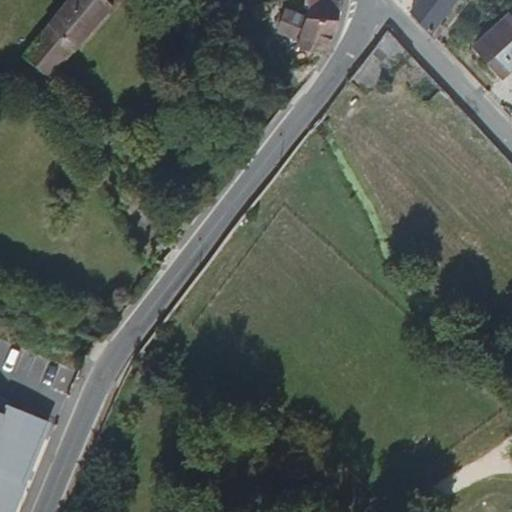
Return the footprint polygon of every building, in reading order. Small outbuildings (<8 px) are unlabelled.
[(48,75),(52,70),(112,0),(68,0),(24,55),(34,63),(48,75)] [(306,0),(306,12),(309,13),(342,15),(342,0),(306,0)] [(420,0),(412,12),(433,34),(458,0),(420,0)] [(279,34),(300,41),(308,18),(308,17),(287,9),(279,34)] [(504,76),(511,69),(511,14),(476,46),(504,76)] [(297,48),(326,51),(341,22),(308,17),(308,18),(300,41),(297,48)] [(383,41),(349,84),(367,102),(406,65),(383,41)] [(408,147),(414,140),(406,132),(397,141),(406,149),(408,147)] [(476,205),(414,140),(408,147),(469,211),(476,205)] [(0,434),(5,437),(11,421),(0,416),(0,434)]
